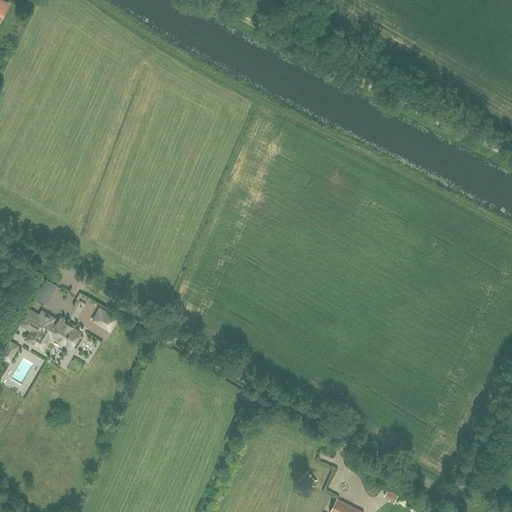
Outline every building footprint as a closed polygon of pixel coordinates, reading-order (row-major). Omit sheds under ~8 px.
[(0,0),(0,10),(5,13),(10,3),(2,0),(0,0)] [(40,301),(51,304),(58,284),(47,281),(40,301)] [(68,322),(68,321),(61,317),(58,323),(53,320),(54,318),(43,311),(41,314),(29,308),(20,323),(31,330),(28,336),(27,338),(44,348),(52,335),(72,347),(73,345),(75,345),(78,344),(79,342),(79,339),(77,337),(81,331),(68,324),(68,322)] [(117,319),(100,309),(93,320),(110,330),(117,319)] [(10,340),(0,356),(10,361),(19,346),(10,340)] [(363,511),(364,511),(337,499),(330,511),(363,511)]
